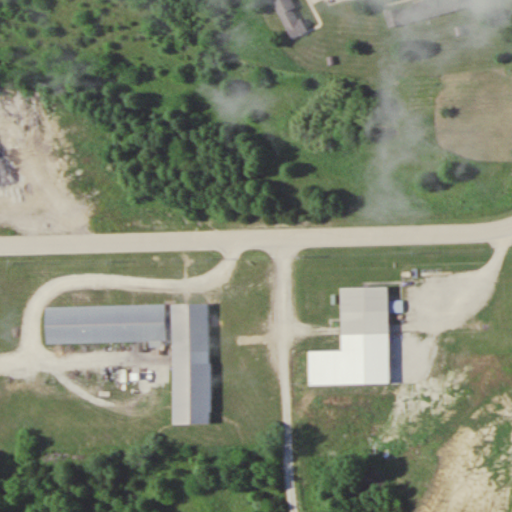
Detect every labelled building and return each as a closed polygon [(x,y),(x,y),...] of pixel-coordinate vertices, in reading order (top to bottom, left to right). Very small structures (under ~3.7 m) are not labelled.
[(279,0),(297,34),(316,24),(302,0),(279,0)] [(389,4),(401,0),(464,0),(394,21),(389,4)] [(343,281),(389,279),(391,325),(345,328),(343,281)] [(48,332),(47,299),(207,293),(212,416),(175,417),(171,326),(48,332)] [(486,331),(496,331),(497,318),(486,318),(486,331)]
